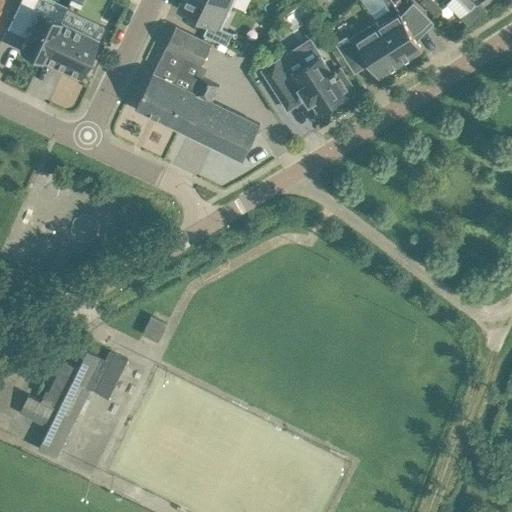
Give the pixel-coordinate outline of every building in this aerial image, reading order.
[(32,9),(36,0),(19,0),(18,3),(32,9)] [(80,8),(83,0),(69,0),(68,2),(80,8)] [(222,26),(232,5),(220,0),(182,0),(179,6),(210,21),(204,33),(226,44),(232,32),(222,26)] [(420,0),(436,14),(442,7),(435,0),(420,0)] [(460,0),(470,9),(461,17),(469,25),(487,9),(478,1),(479,0),(460,0)] [(400,12),(378,26),(401,63),(423,49),(414,34),(422,29),(432,19),(413,1),(401,14),(400,12)] [(41,60),(60,20),(38,9),(19,49),(41,60)] [(60,20),(41,60),(42,60),(80,78),(98,39),(60,21),(61,20),(60,20)] [(165,47),(201,65),(212,43),(176,25),(165,47)] [(379,77),(401,63),(378,26),(355,40),(379,77)] [(336,42),(349,63),(360,56),(347,34),(336,42)] [(330,70),(320,54),(307,62),(307,61),(302,64),(303,65),(293,71),(285,59),(277,64),(275,61),(262,70),(286,107),(287,106),(288,107),(300,99),(298,96),(304,92),(310,100),(313,98),(321,110),(336,100),(340,100),(346,96),(348,92),(353,89),(339,67),(336,69),(335,67),(330,70)] [(243,159),(260,123),(212,100),(220,84),(202,75),(194,91),(154,71),(136,107),(243,159)] [(30,256),(28,259),(27,262),(28,266),(30,268),(33,270),(36,271),(39,270),(42,268),(44,265),(44,262),(44,259),(42,256),(39,254),(36,254),(32,255),(30,256)] [(167,322),(152,314),(143,332),(158,340),(167,322)] [(109,396),(128,357),(110,348),(105,357),(87,349),(79,366),(62,358),(56,370),(58,371),(49,390),(47,389),(41,399),(29,393),(20,411),(45,423),(46,422),(50,424),(39,447),(57,456),(73,424),(69,421),(72,415),(76,417),(91,387),(109,396)]
